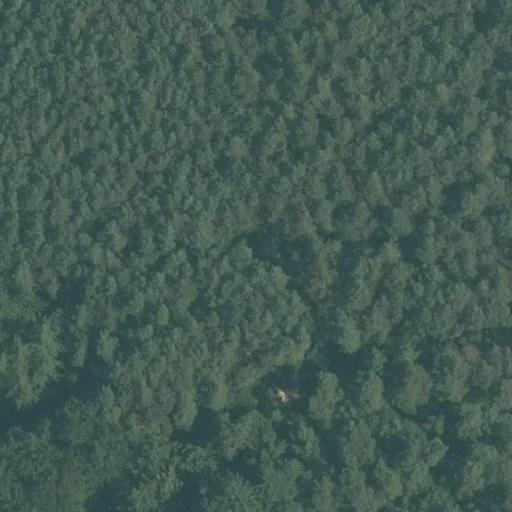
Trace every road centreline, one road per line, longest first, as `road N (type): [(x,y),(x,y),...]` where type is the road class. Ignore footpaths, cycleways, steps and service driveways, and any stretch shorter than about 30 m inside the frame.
road 1 (track): [(181,0),(346,372)]
road 2 (track): [(132,511),(282,397),(346,372)]
road 3 (track): [(346,372),(386,416),(443,429),(511,428)]
road 4 (track): [(346,372),(511,320)]
